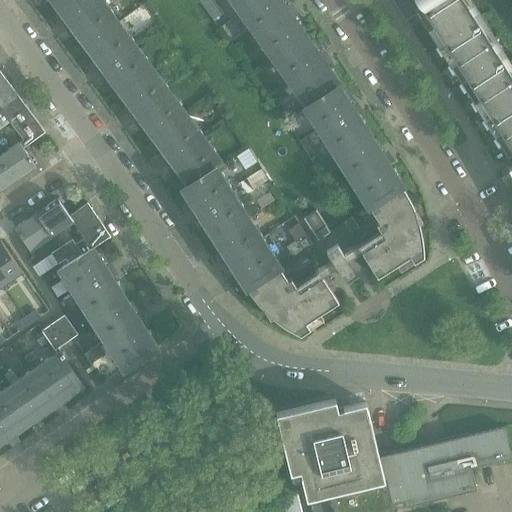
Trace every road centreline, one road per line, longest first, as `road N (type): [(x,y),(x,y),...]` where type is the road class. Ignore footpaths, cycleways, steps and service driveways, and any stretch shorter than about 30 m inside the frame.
road 1 (residential): [(511,292),(453,184),(331,0)]
road 2 (residential): [(511,388),(277,367),(218,330)]
road 3 (residential): [(0,507),(32,455),(218,330)]
road 4 (residential): [(218,330),(85,153)]
road 5 (residential): [(85,153),(0,22)]
